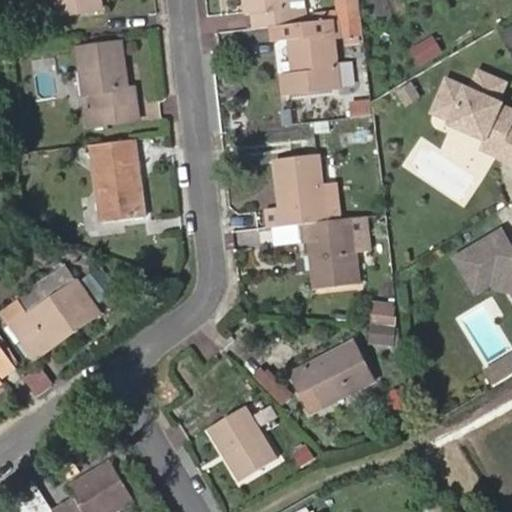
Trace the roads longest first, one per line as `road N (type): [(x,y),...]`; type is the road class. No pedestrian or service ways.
road 1 (residential): [(181,0),(211,285),(198,310),(113,375)]
road 2 (residential): [(196,511),(113,375)]
road 3 (residential): [(113,375),(0,461)]
